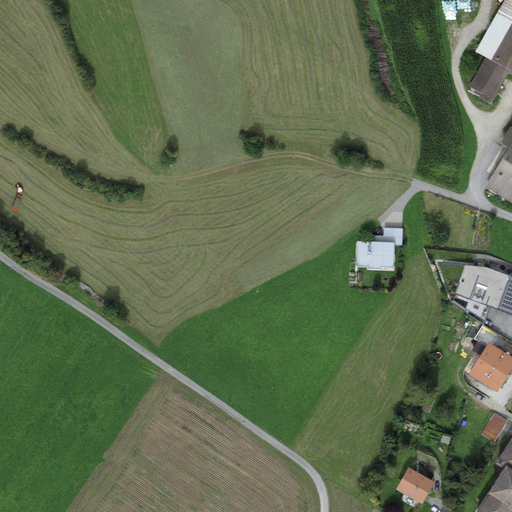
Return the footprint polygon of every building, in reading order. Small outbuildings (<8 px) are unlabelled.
[(511,0),(500,0),(471,51),(484,59),(507,72),(511,74),(511,0)] [(507,72),(484,59),(467,90),(489,103),(507,72)] [(507,151),(511,142),(511,129),(508,127),(497,144),(507,151)] [(511,142),(507,151),(486,184),(511,199),(511,142)] [(382,228),(381,244),(390,244),(390,247),(400,247),(401,229),(382,228)] [(381,244),(354,242),(352,268),(389,270),(390,247),(390,244),(381,244)] [(455,292),(511,312),(511,277),(484,267),(465,265),(455,292)] [(493,343),(498,334),(487,328),(482,337),(493,343)] [(511,370),(511,358),(491,346),(472,376),(498,393),(511,370)] [(506,422),(493,413),(480,434),(493,442),(506,422)] [(492,464),(500,469),(473,511),(511,511),(511,443),(507,440),(492,464)] [(430,485),(406,469),(393,490),(417,505),(430,485)]
